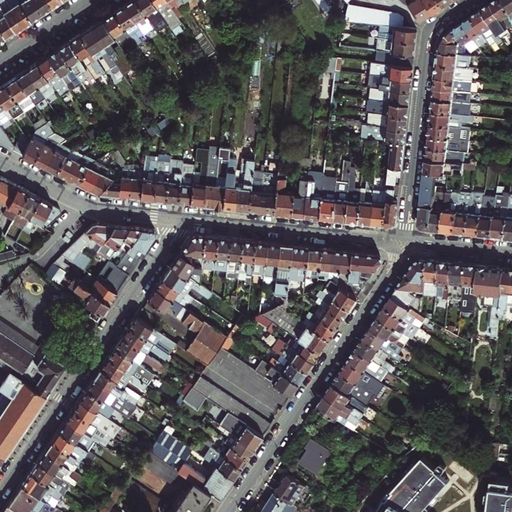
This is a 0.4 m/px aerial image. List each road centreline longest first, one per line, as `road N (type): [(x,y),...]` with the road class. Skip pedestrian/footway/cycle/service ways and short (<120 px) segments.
road 1 (residential): [(177,217),(0,490)]
road 2 (residential): [(228,511),(404,242)]
road 3 (residential): [(472,0),(427,38),(404,242)]
road 4 (tertiary): [(404,242),(177,217)]
